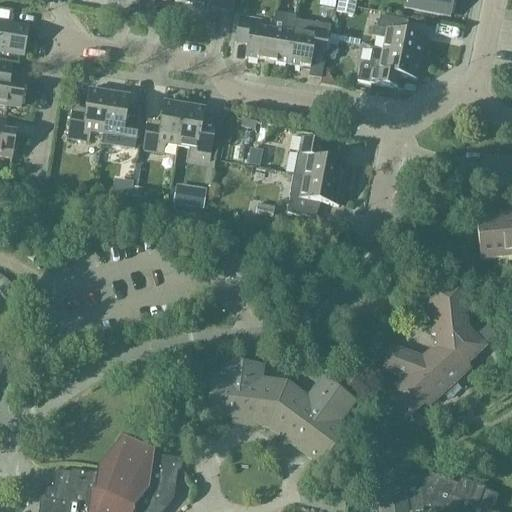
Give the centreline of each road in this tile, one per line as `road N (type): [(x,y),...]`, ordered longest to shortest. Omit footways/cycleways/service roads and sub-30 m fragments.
road 1 (residential): [(0,462),(36,414),(127,356),(170,342),(281,334),(324,316),(365,264),(391,147)]
road 2 (residential): [(396,135),(359,115),(231,89),(206,66),(54,41)]
road 3 (residential): [(33,179),(54,41)]
road 4 (residential): [(391,147),(443,165),(511,169)]
